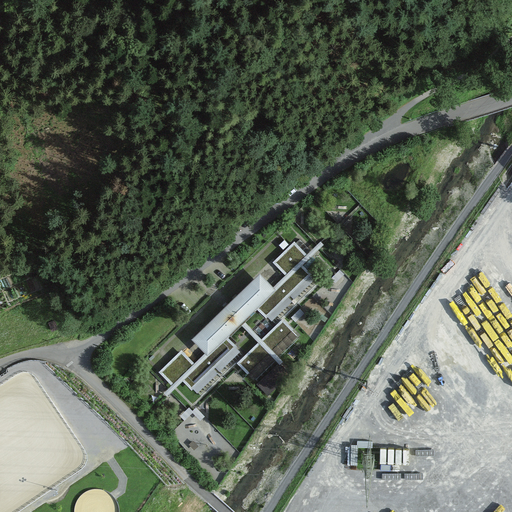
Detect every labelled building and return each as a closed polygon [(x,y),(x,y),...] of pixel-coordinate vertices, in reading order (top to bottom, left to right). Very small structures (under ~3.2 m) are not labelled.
[(303,257),(292,245),(273,264),(284,276),(303,257)] [(207,359),(182,381),(190,389),(234,348),(224,338),(256,308),(265,318),(307,278),(299,269),(272,295),(256,278),(189,340),(207,359)] [(297,337),(282,322),(262,343),(277,357),(297,337)] [(272,362),(257,347),(240,364),(254,378),(272,362)] [(193,365),(181,353),(160,374),(172,386),(193,365)]
